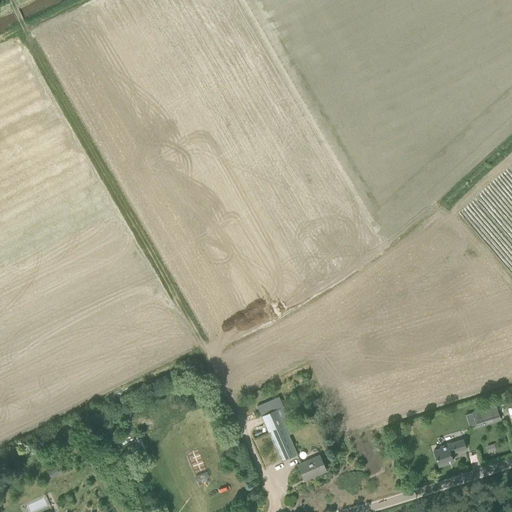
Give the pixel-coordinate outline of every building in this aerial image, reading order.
[(473,411),(478,428),(502,420),(497,404),(473,411)] [(297,454),(284,425),(291,423),(283,406),(261,416),(265,424),(269,432),(282,461),(297,454)] [(451,453),(466,449),(463,439),(440,446),(441,448),(434,450),(439,465),(453,461),(451,453)] [(298,465),(305,480),(326,471),(320,455),(298,465)] [(56,468),(48,473),(50,478),(59,473),(56,468)]
